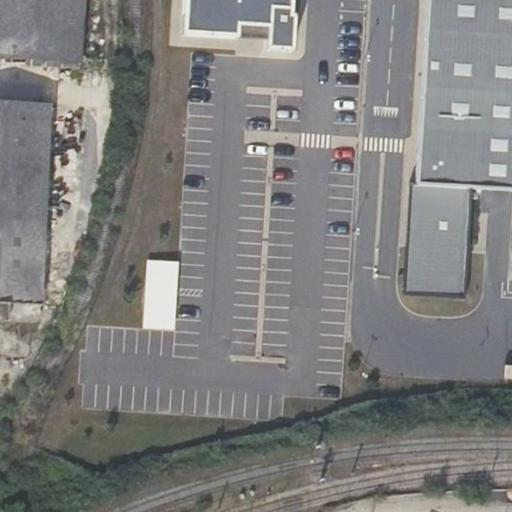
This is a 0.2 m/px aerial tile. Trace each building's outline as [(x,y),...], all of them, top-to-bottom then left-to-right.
[(86,0),(0,0),(0,60),(84,65),(86,0)] [(176,0),(175,35),(285,41),(287,0),(176,0)] [(511,0),(428,0),(417,186),(410,187),(402,296),(462,299),(468,190),(511,193),(511,0)] [(0,305),(8,306),(41,307),(49,107),(0,104),(0,305)] [(175,332),(179,266),(148,263),(143,331),(175,332)] [(0,321),(8,322),(8,306),(0,305),(0,321)]
